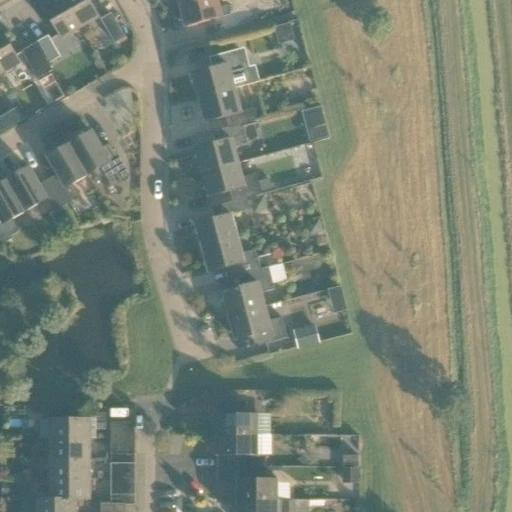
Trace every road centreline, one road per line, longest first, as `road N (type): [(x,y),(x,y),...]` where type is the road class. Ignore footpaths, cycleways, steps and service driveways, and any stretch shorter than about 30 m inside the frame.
road 1 (residential): [(186,355),(151,223),(149,57)]
road 2 (residential): [(149,57),(0,146)]
